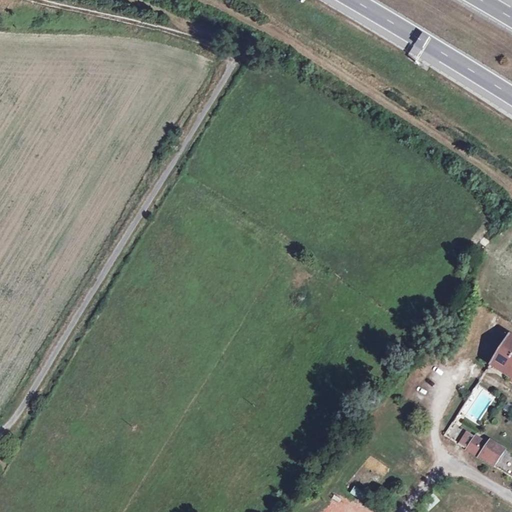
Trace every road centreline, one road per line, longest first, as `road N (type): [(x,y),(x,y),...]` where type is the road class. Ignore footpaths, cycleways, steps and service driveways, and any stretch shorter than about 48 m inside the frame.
road 1 (unclassified): [(237,56),(29,399),(0,432)]
road 2 (track): [(33,0),(138,22),(237,56)]
road 3 (motorway): [(350,0),(511,96)]
